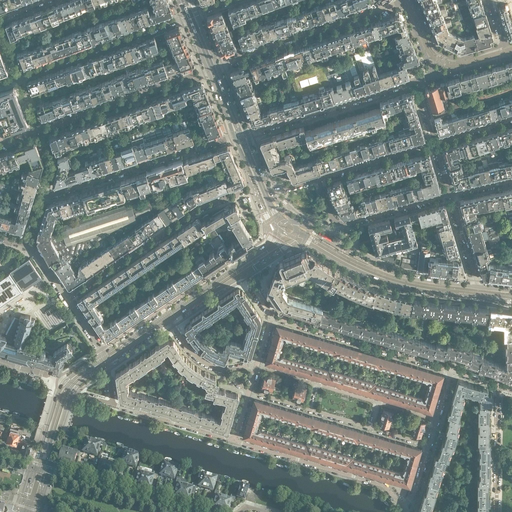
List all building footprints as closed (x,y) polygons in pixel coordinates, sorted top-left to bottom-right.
[(12,6),(9,0),(3,0),(6,8),(12,6)] [(77,11),(72,0),(68,0),(66,1),(71,14),(77,11)] [(83,9),(79,0),(72,0),(77,11),(83,9)] [(89,7),(86,0),(79,0),(83,9),(89,7)] [(263,10),(258,0),(254,0),(253,1),(258,16),(261,16),(259,12),(263,10)] [(270,12),(265,0),(258,0),(263,10),(266,9),(267,13),(270,12)] [(274,6),(272,0),(265,0),(270,12),(272,11),(271,8),(274,6)] [(283,11),(282,8),(278,0),(272,0),(274,6),(278,5),(281,12),(283,11)] [(332,15),(326,0),(324,0),(326,5),(323,6),(327,17),(332,15)] [(338,13),(334,2),(331,3),(329,0),(326,0),(332,15),(338,13)] [(344,11),(339,0),(337,0),(334,2),(338,13),(344,11)] [(350,9),(346,0),(339,0),(344,11),(350,9)] [(356,7),(353,0),(346,0),(350,9),(356,7)] [(438,5),(437,1),(440,0),(430,0),(422,3),(425,10),(438,5)] [(509,16),(508,5),(507,0),(498,3),(499,6),(499,8),(500,11),(501,13),(500,13),(501,17),(502,17),(502,18),(509,16)] [(71,14),(66,1),(60,3),(65,16),(71,14)] [(258,16),(253,1),(247,3),(251,15),(254,13),(256,17),(258,16)] [(483,6),(482,4),(481,4),(480,1),(468,5),(470,10),(483,6)] [(171,8),(171,7),(170,7),(168,2),(156,7),(157,10),(156,11),(157,13),(171,8)] [(65,16),(60,3),(54,6),(58,18),(65,16)] [(251,15),(247,3),(240,5),(245,19),(246,21),(249,20),(247,16),(251,15)] [(321,19),(315,3),(313,4),(314,9),(311,10),(315,21),(321,19)] [(327,17),(323,6),(319,7),(318,3),(315,3),(321,19),(327,17)] [(245,19),(240,5),(234,7),(240,21),(245,19)] [(428,16),(445,10),(444,6),(440,8),(438,5),(425,10),(428,16)] [(58,18),(54,6),(48,8),(52,20),(53,23),(56,22),(55,19),(58,18)] [(315,21),(311,10),(307,11),(306,6),(303,7),(309,23),(315,21)] [(484,12),(483,8),(484,8),(483,6),(470,10),(472,16),(484,12)] [(240,21),(234,7),(229,9),(234,23),(240,21)] [(309,23),(303,7),(301,8),(302,13),(298,14),(303,26),(309,23)] [(52,20),(48,8),(42,10),(46,22),(47,25),(50,24),(49,21),(52,20)] [(152,21),(172,14),(173,13),(172,12),(171,8),(157,13),(153,15),(152,14),(149,14),(152,21)] [(149,14),(148,10),(145,11),(144,9),(141,10),(142,12),(146,23),(152,21),(149,14)] [(296,28),(291,12),(290,9),(287,10),(288,14),(285,15),(286,16),(286,18),(290,30),(296,28)] [(46,22),(42,10),(35,13),(40,25),(41,27),(44,26),(43,24),(46,22)] [(444,17),(442,14),(447,13),(446,10),(445,10),(428,16),(430,23),(431,22),(430,22),(444,17)] [(146,23),(142,12),(139,13),(138,11),(135,12),(136,14),(140,25),(146,23)] [(303,26),(298,14),(295,15),(293,11),(291,12),(296,28),(303,26)] [(485,11),(484,12),(472,16),(473,18),(474,19),(476,23),(475,24),(476,26),(488,22),(485,11)] [(224,18),(221,12),(219,13),(219,12),(207,17),(210,23),(224,18)] [(40,25),(35,13),(29,15),(34,28),(35,30),(38,29),(37,26),(40,25)] [(140,25),(136,14),(133,15),(133,13),(129,14),(130,16),(134,27),(140,25)] [(407,31),(400,15),(398,14),(394,16),(398,28),(401,28),(402,33),(407,31)] [(34,28),(29,15),(24,17),(28,30),(34,28)] [(128,29),(124,17),(123,15),(117,18),(122,32),(128,29)] [(134,27),(130,16),(127,17),(127,16),(124,17),(128,29),(134,27)] [(290,30),(286,18),(286,16),(283,17),(283,19),(280,20),(284,32),(290,30)] [(398,28),(394,16),(385,19),(389,31),(398,28)] [(511,27),(511,26),(509,16),(502,18),(503,19),(502,20),(503,23),(504,23),(505,25),(504,25),(505,28),(506,28),(506,29),(511,27)] [(28,30),(24,17),(18,20),(23,32),(28,30)] [(445,25),(451,23),(450,20),(445,21),(444,17),(430,22),(431,22),(433,29),(445,25)] [(122,32),(117,18),(111,20),(116,34),(122,32)] [(224,25),(223,22),(225,21),(224,18),(210,23),(212,29),(224,25)] [(284,32),(280,20),(277,21),(276,19),(273,20),(274,23),(278,34),(284,32)] [(389,31),(385,19),(377,22),(381,33),(389,31)] [(23,32),(18,20),(12,22),(17,34),(23,32)] [(116,34),(111,20),(105,22),(110,36),(116,34)] [(278,34),(274,23),(271,24),(270,21),(267,22),(272,36),(278,34)] [(17,34),(12,22),(6,24),(13,43),(19,41),(17,34)] [(110,36),(105,22),(99,24),(104,38),(110,36)] [(272,36),(267,22),(264,23),(265,26),(262,27),(266,38),(272,36)] [(381,33),(377,22),(370,24),(375,36),(379,34),(379,35),(381,35),(381,33)] [(492,33),(488,22),(476,26),(477,29),(478,29),(480,35),(479,36),(481,37),(492,33)] [(104,38),(99,24),(93,26),(98,40),(104,38)] [(375,36),(370,24),(363,26),(367,38),(375,36)] [(229,30),(228,27),(226,28),(224,25),(212,29),(215,35),(229,30)] [(266,38),(262,27),(262,25),(259,26),(259,27),(256,29),(260,40),(266,38)] [(441,43),(447,31),(445,25),(433,29),(438,41),(438,42),(441,43)] [(98,40),(93,26),(87,28),(92,42),(98,40)] [(367,38),(363,26),(355,29),(359,41),(367,38)] [(166,39),(181,33),(179,27),(166,32),(160,34),(162,41),(166,39)] [(260,40),(256,29),(255,27),(253,28),(253,30),(250,31),(254,43),(260,40)] [(92,42),(87,28),(84,29),(85,31),(81,32),(86,45),(92,42)] [(254,43),(250,31),(249,29),(247,30),(247,32),(244,33),(248,45),(254,43)] [(359,41),(355,29),(349,31),(353,44),(356,43),(355,42),(359,41)] [(86,45),(81,32),(81,30),(74,33),(75,35),(80,47),(86,45)] [(229,37),(228,34),(230,33),(229,30),(215,35),(217,42),(229,37)] [(248,45),(244,33),(243,31),(241,32),(242,34),(238,35),(242,47),(248,45)] [(354,48),(353,44),(349,31),(341,34),(346,48),(351,46),(351,49),(354,48)] [(409,37),(407,31),(402,33),(394,36),(396,42),(409,37)] [(452,48),(458,36),(447,31),(441,43),(444,44),(452,48)] [(80,47),(75,35),(74,33),(72,34),(72,36),(69,37),(73,49),(80,47)] [(184,39),(181,33),(166,39),(167,42),(168,42),(169,45),(184,39)] [(490,39),(493,38),(492,33),(481,37),(479,36),(475,37),(477,47),(491,43),(490,39)] [(162,41),(160,34),(154,36),(157,43),(162,41)] [(346,48),(341,34),(334,36),(340,53),(343,52),(342,49),(346,48)] [(477,47),(475,37),(474,34),(472,35),(471,36),(467,38),(466,37),(462,38),(466,50),(475,48),(477,47)] [(73,49),(69,37),(68,35),(65,36),(66,38),(62,39),(67,51),(73,49)] [(159,50),(157,43),(154,36),(148,38),(153,52),(159,50)] [(340,53),(334,36),(326,39),(331,53),(336,51),(337,54),(340,53)] [(466,50),(462,38),(461,38),(458,36),(452,48),(455,50),(458,51),(460,52),(465,50),(465,51),(466,50)] [(234,43),(233,40),(231,40),(229,37),(217,42),(220,48),(234,43)] [(412,43),(409,37),(396,42),(395,42),(397,48),(412,43)] [(153,52),(148,38),(142,40),(146,54),(153,52)] [(67,51),(62,39),(59,40),(58,39),(55,40),(60,54),(67,51)] [(184,39),(169,45),(171,51),(172,51),(186,45),(184,39)] [(331,53),(326,39),(319,41),(325,58),(328,57),(327,54),(331,53)] [(60,54),(55,40),(52,41),(53,43),(50,44),(54,56),(60,54)] [(146,54),(142,40),(135,43),(140,56),(146,54)] [(325,58),(319,41),(316,42),(312,44),(316,57),(317,58),(321,56),(322,59),(325,58)] [(54,56),(50,44),(49,42),(42,45),(47,58),(54,56)] [(140,56),(135,43),(130,45),(135,59),(141,57),(140,56)] [(237,49),(234,43),(220,48),(223,54),(234,50),(237,49)] [(414,48),(412,43),(397,48),(399,53),(414,48)] [(316,57),(312,44),(311,44),(309,44),(308,45),(307,45),(306,46),(305,46),(303,47),(307,60),(312,58),(313,59),(316,57)] [(47,58),(42,45),(36,47),(41,61),(47,58)] [(135,59),(130,45),(124,47),(129,62),(135,59)] [(189,52),(187,45),(186,45),(172,51),(174,57),(189,52)] [(41,61),(36,47),(30,49),(35,63),(41,61)] [(129,62),(124,47),(117,49),(122,64),(129,62)] [(307,60),(303,47),(301,47),(300,48),(299,48),(298,48),(297,49),(296,49),(293,50),(298,63),(303,61),(303,62),(307,60)] [(416,54),(414,48),(399,53),(401,59),(416,54)] [(35,63),(30,49),(23,51),(29,65),(35,63)] [(122,64),(117,49),(112,51),(117,66),(122,64)] [(302,73),(298,63),(293,50),(292,50),(290,51),(289,51),(289,52),(287,53),(287,52),(284,53),(289,66),(294,64),(294,65),(297,64),(299,70),(292,73),(293,77),(302,73)] [(365,56),(370,54),(369,50),(354,55),(355,59),(360,58),(361,59),(366,57),(365,56)] [(29,65),(23,51),(17,54),(17,56),(22,68),(29,65)] [(117,66),(112,51),(106,53),(111,68),(117,66)] [(0,75),(8,73),(1,54),(0,52),(0,75)] [(194,64),(192,58),(189,52),(174,57),(176,61),(173,62),(173,60),(164,63),(166,67),(168,74),(194,64)] [(111,68),(106,53),(99,56),(104,69),(104,70),(111,68)] [(289,67),(289,66),(284,53),(284,54),(284,53),(282,54),(281,54),(280,54),(279,55),(278,56),(278,55),(275,56),(279,69),(284,80),(289,78),(285,69),(284,68),(283,69),(283,68),(285,67),(285,68),(289,67)] [(420,65),(418,60),(419,60),(416,54),(401,59),(393,61),(394,64),(398,63),(399,66),(405,64),(405,65),(407,64),(409,69),(420,65)] [(104,69),(99,56),(93,58),(98,72),(104,69)] [(279,69),(275,56),(268,59),(273,72),(274,73),(277,72),(276,71),(279,69)] [(98,72),(93,58),(87,60),(92,74),(98,72)] [(273,72),(268,59),(262,61),(267,74),(268,76),(270,75),(270,73),(273,72)] [(92,74),(87,60),(81,62),(86,76),(92,74)] [(166,67),(164,63),(163,60),(157,63),(161,76),(168,74),(166,67)] [(267,74),(262,61),(256,63),(261,76),(262,78),(265,77),(264,75),(267,74)] [(86,76),(81,62),(75,64),(80,78),(86,76)] [(511,75),(511,62),(475,73),(479,85),(511,75)] [(161,76),(157,63),(150,65),(155,78),(161,76)] [(261,76),(256,63),(250,65),(252,71),(255,80),(259,79),(258,77),(261,76)] [(80,78),(75,64),(69,66),(74,80),(80,78)] [(409,77),(406,69),(405,65),(405,64),(399,66),(397,67),(398,69),(402,79),(409,77)] [(155,78),(150,65),(144,67),(149,81),(155,78)] [(232,77),(249,71),(249,72),(252,71),(250,65),(230,72),(232,77)] [(382,86),(378,75),(374,65),(372,66),(372,68),(374,76),(373,76),(377,87),(382,86)] [(74,80),(69,66),(63,69),(68,80),(68,82),(71,81),(74,80)] [(330,87),(326,75),(323,66),(302,73),(293,77),(291,78),(297,99),(298,101),(301,112),(323,105),(318,87),(328,84),(329,87),(330,87)] [(149,81),(144,67),(138,69),(143,83),(149,81)] [(377,87),(373,76),(371,70),(367,72),(366,69),(365,68),(364,69),(365,70),(371,89),(377,87)] [(68,80),(63,69),(54,72),(59,83),(68,80)] [(143,83),(138,69),(132,71),(137,85),(143,83)] [(402,79),(398,69),(396,69),(391,70),(395,81),(402,79)] [(371,89),(365,70),(363,71),(362,73),(364,79),(362,80),(363,81),(366,91),(371,89)] [(395,81),(391,70),(384,73),(388,84),(395,81)] [(137,85),(132,71),(126,73),(131,87),(137,85)] [(250,78),(249,75),(250,75),(249,72),(249,71),(232,77),(235,84),(248,79),(250,78)] [(344,86),(343,83),(339,71),(338,71),(335,72),(338,81),(344,98),(348,97),(344,86)] [(59,83),(54,72),(45,75),(50,87),(59,83)] [(344,98),(338,81),(335,72),(326,75),(330,87),(334,101),(344,98)] [(131,87),(126,73),(120,75),(125,89),(131,87)] [(388,84),(384,73),(378,75),(382,86),(388,84)] [(479,85),(475,73),(469,75),(473,87),(479,85)] [(50,87),(45,75),(36,78),(41,90),(41,91),(47,89),(47,88),(50,87)] [(125,89),(120,75),(114,77),(119,91),(125,89)] [(366,91),(363,81),(360,82),(358,75),(354,77),(353,78),(355,83),(353,84),(351,85),(349,81),(348,82),(352,95),(366,91)] [(473,87),(469,75),(457,79),(461,91),(473,87)] [(119,91),(114,77),(108,80),(113,94),(119,91)] [(41,90),(36,78),(27,82),(32,94),(39,92),(38,91),(41,90)] [(250,85),(252,84),(251,82),(249,82),(248,79),(235,84),(238,90),(250,85)] [(461,91),(457,79),(451,80),(455,92),(461,91)] [(113,94),(108,80),(102,82),(106,96),(113,94)] [(455,92),(451,80),(445,82),(448,94),(455,92)] [(106,96),(102,82),(95,85),(100,98),(106,96)] [(352,95),(348,82),(343,83),(344,86),(348,97),(352,95)] [(444,106),(441,97),(443,96),(443,97),(449,95),(448,94),(445,82),(440,84),(440,85),(438,86),(437,86),(437,85),(436,85),(435,85),(435,86),(433,87),(433,86),(429,87),(429,88),(428,88),(427,87),(425,88),(432,111),(434,117),(445,114),(447,113),(445,106),(444,106)] [(192,93),(204,88),(205,88),(203,84),(202,84),(201,83),(192,86),(183,90),(185,97),(187,96),(188,95),(192,93)] [(255,91),(254,88),(257,87),(255,83),(252,84),(250,85),(238,90),(240,96),(255,91)] [(334,101),(330,87),(329,87),(328,84),(318,87),(323,105),(334,101)] [(483,100),(511,90),(511,84),(509,85),(481,95),(483,100)] [(100,98),(95,85),(89,87),(94,100),(100,98)] [(23,113),(21,108),(22,108),(19,102),(17,98),(18,98),(17,97),(15,93),(16,92),(13,87),(7,89),(1,91),(0,91),(0,133),(3,133),(10,131),(10,130),(15,128),(16,128),(21,126),(22,126),(28,124),(26,118),(25,118),(24,113),(23,113)] [(94,100),(89,87),(83,89),(87,103),(94,100)] [(207,94),(204,88),(192,93),(192,96),(194,95),(195,98),(207,94)] [(87,103),(83,89),(76,91),(81,105),(87,103)] [(187,101),(185,97),(183,90),(176,92),(181,104),(184,103),(183,102),(187,101)] [(255,99),(253,95),(258,93),(257,90),(240,96),(243,103),(255,99)] [(81,105),(76,91),(69,94),(70,97),(74,107),(81,105)] [(181,104),(176,92),(171,94),(174,105),(177,104),(178,105),(181,104)] [(412,99),(411,93),(410,92),(401,95),(403,100),(401,100),(402,103),(403,103),(403,102),(412,99)] [(174,105),(171,94),(165,96),(169,109),(172,108),(171,106),(174,105)] [(207,94),(195,98),(194,99),(195,102),(196,102),(197,104),(209,99),(207,94)] [(402,103),(401,100),(403,100),(401,95),(393,98),(396,107),(400,106),(402,103)] [(74,107),(70,97),(68,97),(66,98),(65,96),(61,98),(62,100),(66,110),(74,107)] [(169,109),(165,96),(159,98),(162,109),(165,108),(166,110),(169,109)] [(246,110),(264,103),(261,96),(255,99),(243,103),(246,110)] [(66,110),(62,100),(59,101),(58,98),(56,99),(56,100),(52,101),(52,102),(56,114),(66,110)] [(162,109),(159,98),(152,101),(156,113),(160,112),(160,113),(163,112),(162,109)] [(396,107),(393,98),(385,100),(388,110),(389,112),(393,111),(393,109),(396,108),(396,107)] [(212,105),(209,99),(197,104),(198,107),(196,107),(198,110),(211,105),(212,105)] [(298,101),(297,99),(290,101),(291,103),(294,114),(301,112),(298,101)] [(415,107),(412,99),(403,102),(403,103),(405,110),(415,107)] [(374,122),(381,120),(384,119),(384,117),(386,116),(385,112),(384,112),(388,110),(385,100),(379,102),(381,107),(364,113),(305,131),(307,137),(308,143),(371,123),(371,125),(375,124),(374,122)] [(56,114),(52,102),(50,103),(50,101),(44,103),(49,116),(56,114)] [(156,113),(152,101),(146,103),(151,115),(156,113)] [(508,113),(504,101),(499,103),(503,115),(508,113)] [(49,116),(44,103),(44,102),(36,105),(42,119),(49,116)] [(151,115),(146,103),(141,105),(145,117),(151,115)] [(260,110),(263,109),(265,106),(264,103),(246,110),(249,117),(260,113),(261,113),(260,110)] [(294,114),(291,103),(284,105),(287,115),(294,114)] [(460,108),(458,103),(451,105),(453,111),(460,108)] [(503,115),(499,103),(493,105),(497,116),(503,115)] [(145,117),(141,105),(135,107),(140,120),(143,119),(143,118),(145,117)] [(211,105),(198,110),(197,111),(198,114),(197,115),(198,118),(214,112),(211,105)] [(287,115),(284,105),(276,107),(279,117),(287,115)] [(497,116),(493,105),(488,107),(492,118),(497,116)] [(142,127),(140,120),(135,107),(130,109),(134,122),(136,129),(142,127)] [(279,117),(276,107),(270,108),(270,109),(272,119),(279,117)] [(417,115),(415,107),(405,110),(406,113),(405,113),(406,115),(402,116),(402,120),(408,118),(408,117),(417,115)] [(492,118),(488,107),(483,108),(486,120),(492,118)] [(486,120),(483,108),(478,110),(481,121),(486,120)] [(134,122),(130,109),(129,109),(123,111),(129,127),(132,126),(131,123),(134,122)] [(272,119),(270,109),(267,110),(268,112),(263,114),(262,115),(263,121),(272,119)] [(481,121),(478,110),(472,112),(476,123),(481,121)] [(129,127),(123,111),(117,113),(122,127),(125,125),(126,128),(129,127)] [(217,119),(215,114),(214,112),(198,118),(199,121),(201,121),(202,124),(217,119)] [(455,129),(452,118),(450,112),(447,113),(445,114),(450,131),(455,129)] [(476,123),(472,112),(467,113),(471,125),(476,123)] [(122,127),(117,113),(111,115),(117,131),(120,130),(119,128),(122,127)] [(263,121),(262,115),(260,114),(260,113),(249,117),(252,123),(251,124),(253,125),(253,124),(263,121)] [(471,125),(467,113),(462,115),(456,116),(460,128),(471,125)] [(397,126),(393,114),(390,115),(394,126),(388,128),(390,132),(401,128),(400,125),(397,126)] [(450,131),(445,114),(434,117),(434,118),(439,135),(440,134),(450,131)] [(117,131),(111,115),(105,117),(110,131),(113,130),(114,133),(117,131)] [(419,122),(418,117),(417,115),(408,117),(408,118),(409,121),(408,121),(408,123),(404,124),(405,127),(408,126),(419,122)] [(460,128),(456,116),(452,118),(455,129),(460,128)] [(110,131),(105,117),(99,120),(104,133),(107,132),(108,135),(111,134),(110,131)] [(194,141),(189,128),(186,118),(170,123),(177,146),(194,141)] [(220,125),(217,119),(202,124),(203,127),(202,128),(203,130),(220,125)] [(104,133),(99,120),(93,122),(98,138),(101,137),(100,134),(104,133)] [(177,146),(170,123),(169,120),(160,123),(159,124),(160,127),(167,150),(177,146)] [(98,138),(93,122),(87,124),(91,138),(95,136),(96,139),(98,138)] [(424,138),(419,122),(408,126),(410,131),(414,142),(423,139),(424,138)] [(91,138),(87,124),(81,126),(86,142),(89,141),(88,138),(91,138)] [(222,133),(223,131),(222,131),(220,125),(203,130),(205,134),(202,135),(203,138),(222,132),(222,133)] [(86,142),(81,126),(75,128),(79,142),(83,141),(84,143),(86,142)] [(167,150),(160,127),(144,132),(147,143),(145,143),(149,156),(167,150)] [(307,137),(305,131),(303,127),(298,128),(301,139),(307,137)] [(79,142),(75,128),(74,128),(68,131),(74,147),(77,146),(76,143),(79,142)] [(303,144),(301,139),(298,128),(290,131),(294,141),(299,140),(301,141),(301,142),(300,142),(301,145),(303,144)] [(508,141),(508,140),(505,130),(500,131),(503,143),(508,141)] [(74,147),(68,131),(62,133),(67,146),(70,145),(71,148),(74,147)] [(149,156),(145,143),(147,143),(144,132),(144,131),(135,134),(134,132),(129,134),(130,137),(137,159),(149,156)] [(294,141),(290,131),(283,133),(287,144),(292,142),(293,143),(293,144),(292,144),(293,147),(295,146),(294,141)] [(414,142),(410,131),(407,132),(405,132),(408,144),(414,142)] [(503,143),(500,131),(495,133),(498,144),(503,143)] [(408,144),(405,132),(399,134),(403,145),(408,144)] [(67,146),(62,133),(56,135),(61,150),(65,149),(64,148),(67,146)] [(287,144),(283,133),(276,135),(278,141),(279,144),(279,145),(280,145),(282,145),(284,145),(285,145),(286,147),(285,147),(286,150),(288,149),(286,144),(287,144)] [(498,144),(495,133),(489,134),(493,146),(498,144)] [(403,145),(399,134),(394,136),(397,147),(403,145)] [(495,153),(493,146),(489,134),(484,136),(488,147),(490,154),(495,153)] [(61,150),(56,135),(50,137),(49,139),(50,139),(51,143),(53,148),(55,153),(57,159),(63,156),(62,154),(61,150)] [(262,147),(278,141),(276,135),(260,140),(260,142),(262,147)] [(386,151),(383,139),(381,135),(375,136),(376,139),(376,141),(380,153),(386,151)] [(397,147),(394,136),(388,138),(392,149),(397,147)] [(488,147),(484,136),(479,137),(483,149),(488,147)] [(137,159),(130,137),(118,141),(120,146),(125,163),(137,159)] [(483,149),(479,137),(474,139),(478,151),(483,149)] [(392,149),(388,138),(383,139),(386,151),(392,149)] [(478,151),(474,139),(469,141),(473,152),(478,151)] [(277,151),(274,145),(275,143),(276,143),(278,144),(279,144),(278,141),(262,147),(266,156),(277,151)] [(380,153),(376,141),(371,143),(375,154),(380,153)] [(473,152),(469,141),(465,142),(468,154),(473,152)] [(468,154),(465,142),(459,144),(462,154),(463,158),(469,156),(468,154)] [(43,163),(36,144),(34,143),(15,150),(20,165),(26,162),(28,168),(43,163)] [(375,154),(371,143),(366,144),(369,156),(375,154)] [(369,156),(366,144),(360,146),(364,158),(369,156)] [(462,154),(459,144),(453,146),(457,155),(462,154)] [(125,163),(120,146),(114,148),(116,153),(119,165),(125,163)] [(220,154),(231,150),(229,147),(227,146),(212,151),(214,157),(220,155),(220,154)] [(364,158),(360,146),(355,148),(358,159),(364,158)] [(457,155),(453,146),(448,147),(451,157),(457,155)] [(451,157),(448,147),(443,149),(443,150),(447,162),(452,160),(451,157)] [(358,159),(355,148),(349,149),(353,161),(358,159)] [(353,161),(349,149),(344,151),(348,163),(353,161)] [(20,165),(15,150),(8,152),(13,167),(16,166),(18,166),(18,169),(21,168),(20,165)] [(234,159),(231,150),(220,154),(220,155),(214,157),(215,160),(218,159),(217,158),(220,157),(221,157),(223,163),(234,159)] [(215,162),(215,160),(214,157),(212,151),(204,153),(208,164),(210,169),(212,168),(211,166),(210,166),(210,164),(215,162)] [(281,158),(280,157),(277,151),(266,156),(269,164),(285,158),(284,155),(281,156),(282,157),(281,158)] [(348,163),(344,151),(339,153),(342,164),(348,163)] [(13,167),(8,152),(1,155),(6,169),(10,168),(11,169),(12,171),(14,170),(13,167)] [(108,169),(104,157),(103,152),(100,153),(101,158),(99,159),(102,171),(108,169)] [(119,165),(116,153),(110,155),(114,167),(119,165)] [(208,164),(204,153),(196,156),(200,167),(201,172),(204,171),(203,168),(202,169),(202,167),(202,166),(208,164)] [(298,178),(293,162),(295,161),(293,155),(289,153),(284,155),(285,158),(269,164),(271,170),(273,170),(277,169),(278,169),(279,168),(280,168),(281,168),(282,168),(283,169),(285,169),(285,170),(286,170),(287,171),(288,172),(289,172),(289,173),(289,174),(290,175),(291,179),(293,180),(296,179),(298,178)] [(342,164),(339,153),(333,155),(337,166),(342,164)] [(433,166),(429,154),(429,153),(423,155),(426,164),(425,164),(427,168),(433,166)] [(70,164),(68,159),(70,159),(69,154),(66,155),(63,156),(57,159),(59,163),(57,168),(68,165),(70,164)] [(102,171),(99,159),(95,160),(94,155),(91,156),(97,173),(102,171)] [(114,167),(110,155),(104,157),(108,169),(114,167)] [(337,166),(333,155),(328,156),(331,168),(337,166)] [(426,164),(423,155),(418,157),(420,166),(425,164),(426,164)] [(97,173),(91,156),(89,157),(90,161),(87,162),(91,174),(97,173)] [(200,167),(196,156),(189,159),(192,170),(193,175),(196,174),(195,171),(194,171),(194,170),(194,169),(200,167)] [(315,173),(311,158),(310,156),(308,157),(309,160),(310,159),(311,160),(310,162),(303,164),(307,175),(315,173)] [(331,168),(328,156),(322,158),(326,169),(331,168)] [(321,171),(317,160),(314,161),(313,157),(311,158),(315,173),(321,171)] [(420,166),(418,157),(412,158),(415,167),(420,166)] [(326,169),(322,158),(317,160),(321,171),(326,169)] [(415,167),(412,158),(407,160),(410,171),(416,169),(415,167)] [(192,170),(189,159),(184,160),(185,163),(186,167),(187,169),(187,171),(192,170)] [(238,168),(234,159),(223,163),(226,170),(226,172),(225,172),(224,171),(222,172),(223,174),(227,172),(238,168)] [(458,164),(457,159),(452,160),(447,162),(449,167),(458,164)] [(410,171),(407,160),(401,162),(404,173),(410,171)] [(91,174),(87,162),(86,161),(84,162),(85,165),(86,166),(82,167),(85,176),(91,174)] [(187,179),(185,173),(186,173),(187,176),(189,176),(187,171),(187,169),(184,170),(183,168),(186,167),(185,163),(182,164),(181,161),(146,172),(148,179),(151,178),(152,180),(149,181),(151,188),(153,188),(151,184),(153,184),(154,187),(161,185),(161,183),(163,182),(162,178),(165,177),(167,183),(178,179),(178,182),(187,179)] [(307,175),(303,164),(296,166),(295,165),(295,164),(295,161),(293,162),(298,178),(307,175)] [(404,173),(401,162),(395,164),(398,175),(404,173)] [(40,174),(43,164),(43,163),(28,168),(26,169),(26,170),(27,170),(40,174)] [(508,175),(504,163),(499,164),(502,176),(508,175)] [(398,175),(395,164),(390,165),(393,176),(398,175)] [(461,169),(459,164),(458,164),(449,167),(450,173),(456,171),(461,169)] [(502,176),(499,164),(489,166),(492,178),(502,176)] [(65,172),(68,171),(67,169),(69,169),(68,165),(57,168),(54,178),(66,174),(65,172)] [(393,176),(390,165),(384,167),(387,178),(393,176)] [(434,171),(433,166),(427,168),(422,169),(423,174),(434,171)] [(492,178),(489,166),(483,168),(486,180),(492,178)] [(55,186),(85,176),(82,167),(75,170),(75,171),(70,173),(67,174),(67,176),(66,174),(54,178),(53,184),(55,186)] [(387,178),(384,167),(379,169),(382,180),(387,178)] [(242,176),(239,170),(238,168),(227,172),(230,179),(230,180),(229,181),(228,180),(226,180),(227,183),(242,176)] [(486,180),(483,168),(478,169),(481,181),(486,180)] [(382,180),(379,169),(373,170),(377,181),(382,180)] [(481,181),(478,169),(473,171),(476,182),(481,181)] [(37,183),(40,174),(27,170),(26,173),(22,172),(21,174),(23,175),(22,176),(24,177),(25,176),(26,177),(26,179),(37,183)] [(377,181),(373,170),(368,172),(371,183),(377,181)] [(436,176),(435,174),(434,171),(423,174),(421,175),(422,180),(430,178),(436,176)] [(461,185),(458,175),(456,171),(450,173),(454,186),(456,187),(461,185)] [(476,182),(473,171),(468,172),(471,183),(476,182)] [(152,190),(151,188),(149,181),(148,179),(146,172),(136,175),(141,189),(139,190),(140,192),(141,195),(146,193),(145,192),(152,190)] [(371,183),(368,172),(362,174),(366,185),(371,183)] [(471,183),(468,172),(462,174),(466,184),(471,183)] [(366,185),(362,174),(357,175),(360,186),(366,185)] [(466,184),(462,174),(458,175),(461,185),(466,184)] [(141,189),(136,175),(120,181),(125,195),(130,194),(130,195),(140,192),(139,190),(141,189)] [(227,183),(226,180),(225,179),(224,178),(221,179),(218,180),(217,179),(216,178),(217,178),(216,175),(214,176),(215,181),(220,192),(229,188),(227,183)] [(360,186),(357,175),(352,177),(355,188),(360,186)] [(243,183),(244,181),(242,176),(227,183),(229,188),(243,183)] [(440,189),(436,176),(430,178),(431,181),(434,192),(439,191),(440,189)] [(355,188),(352,177),(346,179),(347,182),(349,190),(355,188)] [(35,192),(37,183),(26,179),(25,183),(23,182),(21,181),(20,183),(19,182),(18,185),(23,186),(22,188),(35,192)] [(220,192),(215,181),(209,183),(208,183),(208,182),(208,181),(207,179),(205,180),(207,184),(211,195),(220,192)] [(343,186),(342,184),(347,182),(346,179),(341,180),(327,184),(329,190),(343,186)] [(414,197),(410,185),(409,179),(403,180),(405,187),(409,199),(414,197)] [(87,209),(125,196),(125,195),(120,181),(82,193),(87,206),(87,208),(87,209)] [(434,192),(431,181),(426,183),(429,193),(434,192)] [(9,190),(10,185),(1,182),(0,182),(0,189),(2,190),(3,189),(9,191),(9,190)] [(211,195),(207,184),(201,187),(199,186),(199,185),(200,185),(199,182),(196,183),(198,188),(202,199),(211,195)] [(424,195),(421,184),(421,183),(416,185),(419,196),(424,195)] [(429,193),(426,183),(421,184),(424,195),(429,193)] [(419,196),(416,185),(416,184),(410,185),(414,197),(419,196)] [(343,192),(342,189),(344,188),(343,186),(329,190),(331,196),(333,195),(343,192)] [(388,204),(385,192),(383,186),(378,188),(380,194),(383,206),(388,204)] [(35,192),(22,188),(19,187),(19,190),(13,188),(12,191),(12,193),(14,193),(33,199),(35,192)] [(409,199),(405,187),(400,188),(404,200),(409,199)] [(202,199),(198,188),(193,190),(197,201),(202,199)] [(404,200),(400,188),(395,190),(398,202),(404,200)] [(6,202),(8,192),(9,191),(3,189),(2,190),(0,195),(0,203),(5,205),(6,202)] [(197,201),(193,191),(192,189),(183,196),(190,206),(197,201)] [(398,202),(395,190),(390,191),(393,203),(398,202)] [(510,204),(507,190),(501,192),(504,203),(505,203),(505,205),(510,204)] [(345,197),(345,194),(346,194),(345,191),(343,192),(333,195),(334,197),(332,197),(334,201),(336,200),(345,197)] [(393,203),(390,191),(385,192),(388,204),(393,203)] [(31,205),(33,199),(14,193),(13,197),(21,199),(20,202),(31,205)] [(87,206),(82,193),(76,195),(81,210),(87,208),(87,206)] [(183,196),(182,195),(182,194),(179,196),(180,198),(177,200),(184,210),(190,206),(183,196)] [(383,206),(380,194),(375,195),(378,207),(383,206)] [(494,206),(491,194),(486,195),(489,207),(494,206)] [(81,210),(76,195),(71,197),(75,211),(81,210)] [(378,207),(375,195),(370,197),(373,209),(378,207)] [(489,207),(486,195),(481,196),(483,208),(484,208),(489,207)] [(349,202),(348,199),(350,199),(349,196),(346,197),(345,197),(336,200),(337,202),(335,203),(336,206),(339,206),(349,202)] [(368,210),(365,198),(364,196),(360,197),(361,199),(358,200),(362,212),(368,210)] [(75,211),(71,197),(65,198),(70,213),(75,211)] [(373,209),(370,197),(365,198),(368,210),(373,209)] [(479,209),(476,197),(465,200),(468,212),(479,209)] [(109,234),(116,229),(117,229),(141,222),(150,219),(154,216),(161,226),(165,222),(157,211),(149,198),(123,206),(106,212),(61,226),(65,240),(66,243),(64,245),(68,252),(51,262),(55,267),(71,256),(74,261),(75,262),(77,260),(79,259),(76,256),(96,243),(102,239),(109,234)] [(70,213),(65,198),(59,200),(64,214),(64,215),(70,213)] [(64,214),(59,200),(51,203),(52,206),(58,212),(58,213),(61,212),(62,214),(64,214)] [(184,210),(177,200),(173,203),(172,201),(169,203),(177,214),(184,210)] [(468,212),(465,200),(460,201),(459,202),(464,217),(469,216),(468,212)] [(352,207),(351,205),(353,204),(352,201),(349,202),(339,206),(340,207),(338,208),(339,212),(342,211),(352,208),(352,207)] [(29,212),(31,205),(20,202),(20,205),(11,202),(10,206),(19,209),(29,212)] [(58,212),(52,206),(51,203),(47,205),(44,213),(54,217),(54,218),(57,219),(58,216),(55,216),(56,214),(57,214),(58,212)] [(177,214),(169,203),(166,205),(167,206),(164,208),(171,219),(177,214)] [(252,242),(253,241),(253,240),(240,219),(239,216),(237,214),(240,212),(241,211),(240,211),(240,210),(239,211),(239,210),(238,209),(235,203),(231,206),(230,204),(229,204),(228,205),(227,205),(226,206),(225,207),(224,207),(225,208),(210,216),(208,214),(207,214),(205,215),(205,214),(205,215),(203,216),(203,217),(203,218),(200,220),(199,219),(205,228),(206,230),(210,227),(211,229),(214,228),(215,225),(217,224),(216,224),(227,217),(228,219),(227,220),(227,221),(228,223),(230,224),(231,223),(232,224),(241,238),(240,239),(234,243),(233,243),(231,244),(232,245),(227,248),(231,254),(232,255),(233,255),(234,254),(252,242)] [(449,219),(445,206),(443,205),(438,206),(441,218),(442,221),(449,219)] [(171,219),(164,208),(162,206),(159,208),(160,209),(157,211),(165,222),(171,219)] [(360,212),(359,208),(356,209),(355,206),(352,207),(352,208),(342,211),(343,213),(341,213),(342,217),(360,212)] [(441,218),(438,206),(433,208),(436,219),(441,218)] [(436,219),(433,208),(428,209),(431,221),(436,219)] [(26,220),(29,212),(19,209),(17,217),(26,220)] [(431,221),(428,209),(423,210),(426,222),(431,221)] [(426,222),(423,210),(417,212),(420,221),(421,224),(426,222)] [(420,221),(417,212),(409,214),(411,222),(414,221),(416,222),(417,221),(420,221)] [(53,222),(54,218),(54,217),(44,213),(42,221),(54,225),(55,222),(53,222)] [(402,248),(417,244),(411,222),(409,214),(394,218),(396,225),(401,224),(403,232),(398,234),(399,237),(383,241),(382,239),(388,238),(387,234),(381,235),(381,234),(385,233),(384,231),(392,229),(389,220),(382,222),(367,226),(369,233),(370,232),(371,238),(372,242),(374,248),(376,255),(390,251),(402,248)] [(475,214),(469,216),(464,217),(465,222),(477,218),(475,214)] [(0,225),(8,228),(11,218),(3,216),(0,225)] [(161,226),(154,216),(150,219),(156,229),(161,226)] [(467,229),(495,220),(494,216),(491,217),(486,218),(481,219),(481,217),(477,218),(465,222),(467,229)] [(23,233),(26,220),(17,217),(16,219),(18,220),(15,230),(23,233)] [(15,230),(18,220),(16,219),(16,220),(11,218),(8,228),(15,230)] [(205,228),(199,219),(198,218),(191,223),(198,233),(199,234),(203,231),(202,230),(205,228)] [(156,229),(150,219),(141,222),(143,224),(136,229),(142,238),(156,229)] [(499,242),(498,231),(497,228),(501,227),(500,219),(495,220),(467,229),(473,250),(485,247),(499,242)] [(50,233),(51,227),(53,227),(54,225),(42,221),(39,230),(50,233)] [(198,233),(191,223),(185,227),(191,237),(192,239),(195,236),(194,235),(198,233)] [(450,224),(440,227),(439,227),(440,232),(451,229),(450,224)] [(64,245),(66,243),(65,240),(61,226),(58,235),(50,233),(39,230),(37,238),(37,241),(41,248),(49,263),(50,263),(50,262),(51,262),(68,252),(64,245)] [(191,237),(185,227),(178,232),(184,242),(185,243),(188,240),(187,239),(191,237)] [(112,237),(119,233),(116,229),(109,234),(112,237)] [(142,238),(136,229),(122,238),(129,247),(142,238)] [(441,237),(453,233),(451,229),(440,232),(435,234),(437,238),(441,237)] [(184,242),(178,232),(163,242),(170,252),(176,248),(177,248),(179,247),(179,246),(184,242)] [(455,239),(453,233),(441,237),(443,242),(455,239)] [(227,248),(218,235),(213,239),(211,236),(206,240),(207,242),(209,241),(210,243),(211,243),(213,245),(215,244),(219,251),(217,253),(214,248),(213,249),(214,251),(212,252),(212,251),(211,252),(210,254),(211,256),(206,260),(203,254),(196,259),(199,264),(205,274),(227,259),(226,258),(231,254),(227,248)] [(129,247),(122,238),(109,247),(115,256),(129,247)] [(456,244),(455,239),(443,242),(445,247),(456,244)] [(428,271),(430,252),(429,252),(429,249),(427,248),(427,247),(425,240),(418,241),(420,248),(421,248),(420,251),(419,251),(417,270),(428,271)] [(170,252),(163,242),(159,245),(149,251),(156,261),(161,257),(162,258),(164,256),(170,252)] [(458,249),(456,244),(445,247),(446,252),(458,249)] [(115,256),(109,247),(95,256),(101,266),(115,256)] [(475,255),(491,251),(491,248),(486,250),(485,247),(473,250),(475,255)] [(439,273),(441,260),(441,253),(440,249),(436,250),(435,258),(433,272),(439,273)] [(156,261),(149,251),(135,261),(141,271),(147,267),(148,267),(149,267),(150,266),(150,265),(156,261)] [(319,306),(289,297),(290,296),(288,296),(287,296),(281,287),(282,286),(281,286),(283,280),(291,276),(291,277),(293,278),(296,276),(298,281),(299,281),(300,283),(302,284),(305,283),(305,281),(304,279),(305,278),(303,273),(306,272),(307,270),(306,270),(309,268),(310,270),(327,281),(326,282),(333,286),(333,285),(334,285),(340,273),(334,269),(329,266),(324,263),(321,261),(317,258),(313,256),(310,253),(309,252),(308,252),(309,254),(308,254),(307,251),(306,251),(305,251),(278,262),(277,263),(279,267),(278,267),(277,265),(276,265),(273,273),(274,274),(272,278),(271,278),(271,279),(272,279),(270,283),(269,283),(266,291),(268,294),(269,293),(271,296),(270,296),(270,297),(275,304),(276,304),(278,307),(277,307),(279,310),(284,312),(285,311),(289,312),(289,313),(290,313),(290,312),(297,314),(296,315),(297,315),(298,315),(304,317),(313,320),(313,319),(316,320),(316,321),(318,322),(318,321),(321,311),(322,308),(322,306),(320,305),(319,306)] [(488,257),(487,254),(492,253),(491,251),(475,255),(477,261),(488,257)] [(78,272),(72,263),(74,261),(71,256),(55,267),(65,282),(75,276),(75,275),(77,274),(78,272)] [(101,266),(95,256),(81,266),(88,275),(101,266)] [(488,278),(489,265),(487,265),(486,261),(488,261),(488,257),(477,261),(482,278),(488,278)] [(32,323),(34,323),(35,319),(31,317),(30,316),(26,314),(25,315),(24,315),(20,314),(19,319),(15,318),(7,334),(6,337),(0,335),(0,297),(18,285),(19,287),(21,286),(23,289),(41,277),(29,258),(11,271),(10,272),(9,272),(0,277),(0,350),(3,352),(2,353),(9,355),(23,359),(29,361),(29,359),(32,350),(22,347),(21,347),(22,345),(25,345),(32,323)] [(88,275),(81,266),(77,260),(75,262),(74,261),(72,263),(78,272),(77,274),(81,280),(88,275)] [(141,271),(135,261),(120,271),(127,281),(133,277),(134,277),(136,276),(136,275),(141,271)] [(465,274),(461,261),(458,262),(456,275),(464,276),(465,274)] [(494,279),(496,264),(490,263),(489,265),(488,278),(494,279)] [(186,285),(202,274),(202,275),(203,275),(204,275),(204,274),(205,274),(199,264),(193,268),(192,266),(190,268),(190,267),(188,267),(187,268),(186,269),(187,270),(186,271),(186,272),(180,277),(186,285)] [(127,281),(120,271),(106,280),(113,290),(119,286),(119,287),(120,286),(121,285),(127,281)] [(336,292),(345,275),(340,273),(334,285),(331,290),(336,292)] [(70,287),(81,280),(77,274),(75,275),(75,276),(65,282),(68,287),(70,287)] [(344,291),(350,278),(345,275),(336,292),(338,293),(341,289),(344,291)] [(167,298),(186,285),(180,277),(174,281),(173,280),(171,281),(170,280),(169,280),(167,281),(167,282),(168,283),(166,284),(167,285),(161,290),(167,298)] [(347,298),(355,280),(350,278),(344,291),(347,292),(345,297),(347,298)] [(113,290),(106,280),(92,290),(99,300),(104,296),(105,297),(107,295),(107,294),(113,290)] [(354,295),(360,283),(355,280),(347,298),(349,299),(351,294),(354,295)] [(358,302),(365,285),(360,283),(354,295),(358,297),(356,301),(358,302)] [(366,300),(370,287),(365,285),(358,302),(360,303),(362,299),(365,300),(366,300)] [(374,308),(376,303),(380,290),(376,288),(370,287),(366,300),(365,300),(359,318),(364,320),(370,322),(371,319),(374,308)] [(250,303),(243,292),(242,291),(240,291),(239,288),(237,288),(227,295),(233,305),(238,301),(242,308),(250,303)] [(99,300),(92,290),(77,300),(84,310),(92,304),(99,300)] [(148,311),(167,298),(161,290),(155,294),(154,293),(152,294),(151,293),(150,293),(148,294),(148,295),(149,296),(147,297),(148,298),(142,303),(148,311)] [(388,306),(391,294),(380,290),(376,303),(379,304),(379,306),(384,307),(385,305),(388,306)] [(393,310),(397,295),(391,294),(388,306),(391,307),(390,309),(393,310)] [(228,308),(233,305),(227,295),(211,306),(217,315),(222,312),(223,313),(229,309),(228,308)] [(398,311),(402,296),(397,295),(393,310),(392,312),(398,314),(398,311)] [(431,313),(432,302),(417,300),(416,300),(408,298),(402,296),(398,311),(410,314),(411,312),(416,312),(417,311),(422,312),(422,313),(425,313),(425,312),(431,313)] [(448,315),(449,304),(432,302),(431,313),(437,314),(437,315),(442,315),(442,314),(448,315)] [(129,324),(148,311),(142,303),(136,307),(135,306),(133,307),(132,306),(131,306),(130,307),(130,308),(130,309),(129,310),(129,311),(123,316),(129,324)] [(259,316),(252,305),(250,303),(242,308),(246,313),(244,314),(248,320),(249,319),(252,323),(254,323),(256,322),(261,324),(261,323),(261,322),(261,320),(260,318),(260,317),(259,316)] [(97,312),(92,304),(84,310),(89,317),(97,312)] [(465,317),(466,306),(449,304),(448,315),(454,316),(454,317),(459,317),(459,316),(465,317)] [(212,319),(217,315),(211,306),(195,317),(201,326),(207,322),(208,323),(213,320),(212,319)] [(482,319),(483,308),(484,308),(466,306),(465,317),(471,318),(471,319),(476,319),(476,318),(482,319)] [(499,321),(500,310),(484,308),(483,308),(482,319),(488,320),(488,321),(493,321),(493,320),(499,321)] [(511,311),(500,310),(499,321),(503,322),(505,325),(507,325),(506,327),(506,328),(505,336),(511,336),(511,311)] [(328,325),(332,314),(328,313),(328,314),(323,313),(323,312),(321,311),(318,321),(325,323),(326,324),(328,325)] [(102,319),(102,318),(101,318),(97,312),(89,317),(94,325),(100,321),(102,319)] [(339,327),(342,318),(340,317),(339,318),(334,316),(335,315),(332,314),(328,325),(331,325),(332,325),(339,327)] [(121,329),(129,324),(123,316),(117,320),(116,319),(114,320),(114,319),(113,318),(111,320),(111,321),(112,322),(110,323),(111,324),(108,326),(105,327),(105,329),(111,337),(120,331),(121,331),(121,330),(121,329)] [(424,330),(425,318),(413,316),(411,326),(424,330)] [(201,332),(199,330),(200,329),(199,327),(201,326),(195,317),(191,320),(192,322),(187,325),(187,326),(185,327),(185,329),(187,331),(186,333),(187,335),(192,342),(195,345),(204,337),(200,332),(201,332)] [(349,331),(352,321),(349,320),(349,321),(344,319),(344,318),(342,318),(339,327),(346,329),(347,330),(349,331)] [(111,337),(105,329),(105,327),(104,327),(100,321),(94,325),(105,340),(105,341),(106,341),(111,337)] [(360,333),(363,324),(360,323),(360,324),(355,322),(352,321),(349,331),(352,332),(353,331),(360,333)] [(255,343),(260,325),(261,324),(256,322),(254,323),(252,323),(251,326),(249,325),(249,328),(247,327),(245,334),(247,334),(245,340),(255,343)] [(370,337),(373,327),(369,326),(369,327),(364,325),(364,324),(363,324),(360,333),(367,335),(367,336),(370,337)] [(285,338),(288,329),(276,326),(273,335),(282,338),(284,337),(285,338)] [(381,339),(383,330),(381,329),(380,330),(376,328),(373,327),(370,337),(373,338),(374,337),(381,339)] [(304,344),(306,335),(304,334),(303,333),(301,332),(300,333),(294,331),(293,330),(292,329),(291,329),(290,330),(288,329),(285,338),(286,339),(288,340),(289,339),(301,343),(301,344),(304,344)] [(391,343),(394,333),(390,332),(390,333),(385,331),(385,330),(383,330),(381,339),(388,342),(391,343)] [(401,346),(404,336),(402,335),(401,336),(397,335),(397,334),(394,333),(391,343),(393,344),(394,344),(401,346)] [(319,348),(321,339),(320,338),(319,337),(318,338),(310,335),(309,335),(309,334),(308,334),(307,334),(306,335),(304,344),(308,345),(307,346),(315,348),(315,347),(319,348)] [(279,351),(282,342),(283,342),(283,340),(282,338),(273,335),(273,338),(272,338),(271,340),(272,341),(270,347),(269,348),(269,349),(268,349),(268,350),(269,350),(268,353),(277,356),(279,354),(279,353),(279,351)] [(412,350),(414,340),(415,339),(411,338),(411,339),(406,338),(406,337),(404,336),(401,346),(408,348),(409,349),(412,350)] [(210,357),(214,347),(211,344),(212,343),(208,340),(207,341),(204,337),(195,345),(197,347),(200,350),(203,353),(206,354),(209,357),(210,357)] [(334,353),(337,344),(336,343),(336,342),(335,342),(334,342),(333,342),(325,340),(324,339),(323,339),(323,338),(322,338),(322,339),(321,339),(319,348),(323,349),(323,350),(330,352),(334,353)] [(172,351),(169,346),(170,341),(169,341),(169,340),(167,339),(158,345),(164,353),(167,351),(169,353),(172,351)] [(181,353),(173,340),(172,340),(170,341),(169,346),(172,351),(169,353),(173,359),(181,353)] [(232,353),(235,343),(227,340),(225,345),(224,345),(223,348),(218,347),(218,348),(214,347),(210,357),(213,358),(215,359),(217,360),(220,361),(224,362),(225,362),(226,358),(227,357),(228,355),(228,352),(232,353)] [(251,356),(255,343),(245,340),(243,345),(235,343),(232,353),(243,357),(246,357),(247,357),(247,356),(250,357),(251,356)] [(433,353),(435,345),(428,343),(428,344),(422,342),(422,341),(417,340),(417,341),(414,340),(412,350),(418,352),(419,350),(426,352),(425,354),(432,356),(433,355),(433,353)] [(63,359),(63,356),(72,350),(72,351),(76,348),(74,346),(72,347),(70,344),(69,343),(68,343),(67,344),(67,343),(53,352),(55,354),(54,357),(48,355),(49,352),(48,350),(41,348),(39,349),(38,352),(32,350),(29,359),(50,366),(49,369),(60,372),(64,359),(63,359)] [(444,354),(446,346),(443,345),(443,346),(438,345),(438,344),(436,343),(435,345),(433,353),(437,354),(443,356),(444,354)] [(471,353),(472,350),(468,349),(468,350),(464,349),(463,347),(456,345),(455,346),(451,345),(451,344),(447,343),(446,346),(444,354),(448,355),(449,354),(453,355),(461,358),(464,359),(465,360),(469,361),(471,353)] [(349,358),(352,348),(337,344),(334,353),(338,355),(337,356),(345,358),(345,357),(349,358)] [(162,356),(164,354),(164,353),(158,345),(157,346),(156,346),(155,347),(155,348),(150,351),(146,353),(145,353),(144,354),(144,355),(143,355),(149,364),(152,363),(152,364),(157,360),(162,357),(162,356)] [(365,363),(368,353),(352,348),(349,358),(353,359),(353,360),(360,362),(361,362),(365,363)] [(180,368),(187,360),(187,359),(186,357),(185,357),(181,353),(173,359),(172,359),(172,360),(173,361),(175,361),(178,365),(177,366),(180,368)] [(277,366),(279,358),(277,357),(277,356),(268,353),(265,363),(277,366)] [(380,367),(383,357),(368,353),(365,363),(369,364),(369,365),(376,367),(376,366),(380,367)] [(478,367),(481,359),(482,357),(479,356),(478,357),(474,355),(474,354),(471,353),(469,361),(468,364),(478,367)] [(147,366),(149,364),(143,355),(143,356),(141,356),(140,357),(140,358),(131,363),(130,363),(129,364),(129,365),(135,374),(137,372),(138,373),(147,367),(147,366)] [(295,371),(298,363),(298,362),(297,361),(296,362),(283,358),(282,357),(281,357),(279,358),(277,366),(280,367),(280,368),(282,368),(283,368),(289,370),(290,371),(291,371),(292,371),(293,371),(295,371)] [(395,371),(398,362),(397,362),(397,361),(395,360),(394,361),(386,358),(386,357),(385,357),(384,357),(383,357),(380,367),(384,368),(384,369),(391,371),(392,370),(395,371)] [(511,357),(506,357),(506,364),(507,365),(504,367),(503,366),(501,366),(498,375),(510,379),(511,375),(511,374),(511,357)] [(498,375),(501,366),(498,365),(499,364),(494,363),(488,362),(488,361),(481,359),(478,367),(478,369),(485,371),(485,370),(490,372),(492,372),(492,373),(498,375)] [(189,375),(195,367),(187,360),(180,368),(182,370),(183,370),(186,373),(189,375)] [(411,376),(413,366),(412,365),(411,365),(410,365),(409,365),(401,363),(401,362),(399,361),(398,362),(395,371),(399,372),(399,373),(407,375),(411,376)] [(310,376),(313,367),(309,366),(310,365),(302,363),(302,364),(298,363),(295,371),(296,372),(296,373),(296,372),(298,373),(299,372),(307,375),(307,376),(309,376),(310,376)] [(135,374),(129,365),(120,371),(121,373),(121,375),(123,375),(123,376),(125,375),(127,379),(132,376),(133,377),(135,375),(135,374)] [(429,381),(432,372),(429,371),(428,370),(427,370),(427,369),(426,370),(425,370),(419,368),(418,367),(417,367),(417,366),(416,367),(413,366),(411,376),(410,377),(412,377),(413,377),(425,380),(426,381),(427,382),(429,381)] [(199,380),(204,372),(199,369),(198,368),(197,367),(196,367),(195,367),(189,375),(192,377),(193,376),(197,379),(197,380),(199,381),(199,380)] [(326,381),(329,372),(325,371),(325,370),(317,368),(313,367),(310,376),(311,376),(311,377),(313,377),(314,377),(322,379),(322,380),(323,380),(324,381),(325,380),(326,381)] [(126,380),(127,379),(125,375),(123,376),(123,375),(121,375),(121,373),(120,371),(116,374),(118,387),(128,386),(128,383),(126,384),(126,380)] [(218,385),(219,382),(218,381),(216,380),(215,379),(216,377),(215,376),(211,374),(204,371),(204,372),(199,380),(202,381),(201,382),(206,385),(206,386),(208,386),(207,388),(206,388),(205,392),(214,395),(216,388),(217,386),(218,385)] [(341,385),(344,375),(340,374),(340,373),(333,371),(333,372),(329,371),(329,372),(326,381),(341,385)] [(440,385),(443,375),(432,372),(429,381),(431,381),(431,383),(440,385)] [(357,390),(360,380),(356,379),(356,378),(348,376),(348,377),(344,375),(341,385),(357,390)] [(274,385),(275,379),(271,378),(271,377),(268,376),(267,376),(265,376),(264,377),(263,378),(264,379),(263,382),(274,385)] [(462,401),(463,397),(461,397),(462,395),(463,396),(463,393),(464,394),(464,393),(464,392),(464,390),(463,389),(463,388),(462,387),(463,381),(458,379),(451,401),(452,402),(452,404),(450,408),(449,408),(447,415),(449,416),(458,418),(460,411),(459,411),(461,406),(462,406),(463,401),(462,401)] [(372,394),(375,386),(375,385),(371,384),(371,383),(364,381),(360,380),(357,390),(372,394)] [(471,393),(474,384),(463,381),(462,387),(463,388),(463,389),(464,390),(464,392),(464,393),(467,393),(467,392),(471,393)] [(272,391),(274,385),(263,382),(262,385),(261,385),(262,386),(261,388),(264,389),(264,390),(267,391),(268,390),(272,391)] [(436,397),(438,390),(439,390),(439,388),(440,388),(439,388),(439,387),(440,385),(431,383),(429,384),(429,385),(430,386),(427,396),(426,397),(425,398),(426,400),(434,403),(435,400),(436,400),(436,399),(437,398),(436,397)] [(491,405),(491,392),(488,392),(487,391),(488,388),(482,386),(482,387),(474,384),(471,393),(471,395),(474,395),(474,394),(478,395),(477,396),(478,397),(480,396),(481,397),(480,398),(480,405),(490,405),(491,405)] [(306,390),(306,388),(304,387),(303,386),(301,386),(300,386),(296,385),(294,391),(305,394),(305,392),(307,391),(306,390)] [(128,396),(129,392),(128,391),(127,388),(128,388),(128,386),(118,387),(120,400),(124,402),(125,399),(124,397),(125,397),(126,396),(128,396)] [(387,399),(389,390),(386,389),(386,388),(379,386),(378,387),(375,386),(372,394),(373,395),(372,395),(373,395),(374,396),(375,395),(383,398),(384,399),(385,399),(386,399),(387,399)] [(224,401),(224,400),(227,391),(226,391),(225,390),(224,389),(223,390),(216,388),(214,395),(213,398),(216,399),(216,398),(220,399),(220,400),(224,401)] [(402,403),(405,395),(401,394),(402,393),(396,391),(394,390),(394,391),(389,390),(387,399),(388,400),(389,400),(390,400),(399,402),(399,403),(401,404),(402,403)] [(237,398),(238,398),(239,396),(238,394),(236,393),(235,394),(227,391),(224,400),(226,401),(225,404),(229,405),(231,400),(237,402),(237,398)] [(304,397),(305,394),(294,391),(292,397),(296,399),(297,400),(299,400),(300,400),(303,401),(303,399),(304,398),(304,397)] [(135,404),(137,394),(138,393),(135,392),(134,393),(129,392),(128,396),(126,396),(125,397),(124,397),(125,399),(124,402),(134,405),(135,404)] [(155,410),(158,399),(151,397),(151,398),(144,396),(145,395),(141,394),(140,395),(137,394),(135,404),(139,405),(139,404),(151,407),(151,409),(155,410)] [(421,409),(423,401),(422,399),(421,399),(420,399),(408,395),(407,394),(405,394),(405,395),(402,403),(404,404),(405,405),(407,405),(407,406),(407,405),(408,405),(414,407),(415,408),(416,408),(417,408),(418,408),(421,409)] [(175,416),(178,406),(178,405),(174,404),(175,403),(162,399),(162,400),(158,399),(155,410),(162,412),(162,410),(169,412),(168,414),(175,416)] [(263,411),(266,403),(254,399),(251,409),(260,412),(262,410),(263,411)] [(232,418),(234,409),(235,408),(236,407),(235,406),(237,402),(231,400),(229,405),(225,404),(224,408),(223,407),(222,413),(223,413),(222,417),(226,418),(224,423),(230,425),(231,421),(232,420),(232,419),(232,418)] [(432,412),(434,403),(426,400),(425,401),(423,401),(421,409),(426,411),(432,412)] [(282,417),(284,408),(281,408),(281,407),(281,406),(281,407),(279,406),(278,407),(272,405),(271,404),(269,403),(268,404),(266,403),(263,411),(264,413),(265,413),(266,413),(279,416),(279,417),(281,418),(282,417)] [(194,422),(197,412),(197,411),(194,410),(195,409),(182,405),(181,407),(178,406),(175,416),(181,418),(182,417),(188,419),(188,420),(194,422)] [(490,417),(490,413),(489,412),(489,411),(490,411),(490,405),(480,405),(479,405),(479,408),(478,408),(478,421),(479,421),(479,425),(490,425),(490,418),(489,418),(489,417),(490,417)] [(297,422),(299,413),(298,412),(297,411),(296,412),(288,409),(287,408),(285,408),(284,408),(282,417),(285,418),(285,419),(293,422),(293,421),(297,422)] [(256,426),(259,416),(261,415),(261,414),(260,412),(251,409),(251,412),(250,412),(249,414),(250,415),(248,421),(247,422),(246,423),(247,424),(246,427),(254,429),(257,428),(257,427),(256,426)] [(392,416),(393,413),(390,412),(391,412),(390,412),(389,412),(383,410),(382,414),(381,414),(381,416),(381,417),(391,420),(391,419),(392,419),(393,417),(392,416)] [(215,428),(218,419),(214,417),(215,417),(211,415),(210,416),(205,415),(205,414),(201,412),(201,413),(197,412),(194,422),(199,423),(201,423),(202,422),(209,424),(208,425),(211,426),(211,427),(215,428)] [(312,426),(315,417),(314,417),(314,416),(313,416),(312,416),(311,416),(303,414),(302,413),(301,412),(300,412),(300,413),(299,413),(297,422),(301,423),(300,424),(308,426),(308,425),(312,426)] [(459,423),(460,419),(458,418),(449,416),(448,419),(449,420),(447,426),(457,429),(458,427),(457,427),(458,422),(459,423)] [(230,425),(224,423),(226,418),(222,417),(221,420),(218,419),(215,428),(224,431),(224,432),(226,432),(229,431),(229,429),(229,428),(230,425)] [(327,432),(330,422),(315,417),(312,426),(312,427),(316,428),(316,429),(323,431),(327,432)] [(389,427),(391,420),(381,417),(381,418),(379,424),(380,425),(380,426),(382,426),(383,426),(389,427)] [(424,426),(425,423),(425,422),(419,421),(419,420),(418,420),(415,420),(414,423),(413,423),(413,425),(413,426),(413,427),(423,430),(423,429),(424,429),(425,427),(424,426)] [(342,436),(345,427),(330,422),(327,432),(331,433),(330,434),(336,435),(338,436),(339,435),(342,436)] [(490,438),(490,434),(490,433),(489,433),(489,432),(490,432),(490,425),(479,425),(479,428),(478,428),(477,442),(479,442),(479,446),(490,446),(490,439),(489,439),(489,438),(490,438)] [(454,447),(458,433),(457,432),(458,429),(457,429),(447,426),(445,433),(446,433),(446,435),(448,436),(447,438),(445,437),(444,440),(443,439),(441,446),(451,449),(452,449),(453,446),(454,447)] [(255,440),(257,432),(255,431),(254,429),(246,427),(243,436),(255,440)] [(358,441),(358,440),(361,431),(345,427),(342,436),(347,438),(346,438),(354,441),(354,440),(358,441)] [(421,437),(423,430),(413,427),(411,434),(417,436),(417,437),(419,437),(420,437),(421,437)] [(19,444),(21,437),(18,436),(19,433),(10,430),(8,437),(8,438),(8,439),(7,441),(8,442),(13,444),(14,444),(17,443),(19,444)] [(273,445),(276,437),(276,436),(274,435),(273,436),(261,432),(260,431),(259,431),(257,432),(255,440),(257,441),(258,441),(258,442),(258,441),(259,442),(260,442),(260,441),(267,443),(268,444),(268,445),(268,444),(269,445),(270,445),(270,444),(273,445)] [(373,444),(376,436),(375,436),(375,435),(373,434),(372,435),(364,432),(364,431),(363,431),(362,431),(361,431),(358,440),(362,441),(362,442),(369,444),(370,443),(373,444)] [(389,449),(391,440),(390,439),(388,439),(387,439),(379,437),(379,436),(377,435),(376,436),(373,444),(377,446),(377,447),(385,449),(385,448),(389,449)] [(31,449),(33,442),(34,439),(29,438),(28,439),(24,438),(21,437),(19,444),(22,445),(21,451),(29,453),(30,449),(31,449)] [(288,450),(291,441),(287,440),(288,439),(280,437),(280,438),(276,437),(273,445),(274,446),(275,447),(276,447),(276,446),(285,449),(285,450),(287,450),(288,450)] [(93,442),(87,440),(86,439),(85,442),(82,452),(90,454),(93,442)] [(407,454),(409,446),(407,445),(406,444),(404,443),(404,444),(403,444),(397,442),(396,441),(395,441),(394,440),(394,441),(393,441),(391,440),(389,449),(389,450),(390,451),(392,450),(404,454),(405,455),(406,455),(406,454),(407,454)] [(304,454),(306,445),(303,444),(295,441),(295,442),(291,441),(288,450),(289,450),(289,451),(291,451),(292,451),(300,453),(300,454),(302,455),(303,454),(304,454)] [(97,456),(100,447),(101,444),(100,443),(93,442),(90,454),(97,456)] [(319,459),(322,449),(318,448),(318,447),(311,445),(311,446),(307,445),(306,445),(304,454),(319,459)] [(418,459),(420,449),(421,449),(421,448),(420,449),(409,446),(407,454),(409,454),(410,456),(418,459)] [(448,456),(450,451),(451,451),(451,449),(441,446),(439,452),(438,453),(437,456),(446,458),(449,459),(449,456),(448,456)] [(490,453),(490,448),(490,446),(479,446),(479,447),(480,447),(480,453),(479,453),(479,456),(490,456),(490,455),(490,453)] [(66,464),(70,451),(63,448),(58,462),(66,464)] [(334,464),(337,454),(334,452),(326,449),(326,450),(322,449),(319,459),(334,464)] [(73,467),(76,456),(77,453),(76,452),(70,451),(66,464),(73,467)] [(132,454),(126,452),(125,451),(124,454),(121,464),(128,466),(132,454)] [(135,468),(138,458),(139,456),(138,455),(132,454),(128,466),(135,468)] [(350,468),(353,459),(353,458),(349,457),(349,456),(342,454),(342,455),(337,454),(334,464),(350,468)] [(441,471),(443,466),(444,466),(446,458),(437,456),(435,455),(433,462),(434,462),(433,467),(432,469),(431,469),(429,476),(440,479),(442,471),(441,471)] [(414,471),(416,464),(417,464),(417,462),(417,461),(418,459),(410,456),(408,457),(407,458),(408,460),(405,470),(404,470),(403,472),(405,474),(412,476),(413,474),(414,473),(414,472),(415,472),(414,472),(414,471)] [(490,467),(490,461),(490,456),(479,456),(479,459),(480,459),(480,463),(479,463),(479,467),(490,467)] [(365,473),(367,464),(364,463),(364,462),(357,459),(356,460),(353,459),(350,468),(350,469),(351,469),(352,470),(353,469),(361,472),(362,472),(362,473),(363,473),(364,473),(365,473)] [(108,463),(102,462),(101,461),(100,463),(97,474),(104,476),(108,463)] [(111,478),(115,468),(115,466),(114,465),(108,463),(104,476),(111,478)] [(171,465),(165,463),(164,463),(163,466),(160,475),(167,477),(171,465)] [(143,487),(147,475),(149,466),(144,464),(141,471),(140,473),(139,473),(139,475),(136,485),(143,487)] [(381,477),(383,468),(380,467),(380,466),(372,464),(372,465),(367,464),(365,473),(366,474),(367,474),(368,474),(376,476),(377,477),(378,478),(379,478),(379,477),(381,477)] [(174,480),(177,470),(178,467),(177,467),(171,465),(167,477),(174,480)] [(154,477),(153,477),(153,475),(155,468),(149,466),(147,475),(143,487),(150,490),(153,479),(154,477)] [(399,483),(401,474),(400,472),(399,472),(398,473),(386,469),(386,468),(384,467),(383,468),(381,477),(382,478),(383,479),(384,479),(385,479),(386,479),(392,481),(393,482),(394,482),(395,482),(399,483)] [(489,478),(489,471),(490,471),(490,469),(489,468),(490,467),(479,467),(479,470),(480,470),(480,475),(479,476),(479,477),(489,478)] [(209,476),(203,474),(202,474),(201,477),(198,487),(206,489),(209,476)] [(409,486),(412,476),(405,474),(403,475),(401,474),(399,483),(409,486)] [(213,491),(216,481),(217,478),(216,478),(209,476),(206,489),(213,491)] [(435,492),(436,486),(438,487),(440,479),(429,476),(427,483),(428,483),(426,490),(425,490),(423,496),(434,500),(436,492),(435,492)] [(489,505),(489,492),(488,492),(488,490),(489,490),(489,486),(488,486),(488,484),(489,484),(489,478),(479,477),(478,477),(478,481),(477,481),(477,495),(478,495),(478,501),(477,501),(476,511),(487,511),(488,511),(489,511),(489,506),(488,506),(488,505),(489,505)] [(185,486),(179,485),(178,484),(177,486),(174,497),(181,499),(185,486)] [(189,501),(192,491),(192,489),(191,488),(185,486),(181,499),(189,501)] [(248,488),(242,486),(241,486),(240,489),(237,498),(245,500),(248,488)] [(224,498),(218,496),(217,496),(216,498),(213,508),(220,511),(224,498)] [(432,505),(434,500),(423,496),(420,507),(430,510),(431,510),(432,508),(430,507),(431,504),(432,505)] [(225,511),(227,511),(231,502),(231,500),(230,500),(224,498),(220,511),(225,511)]
